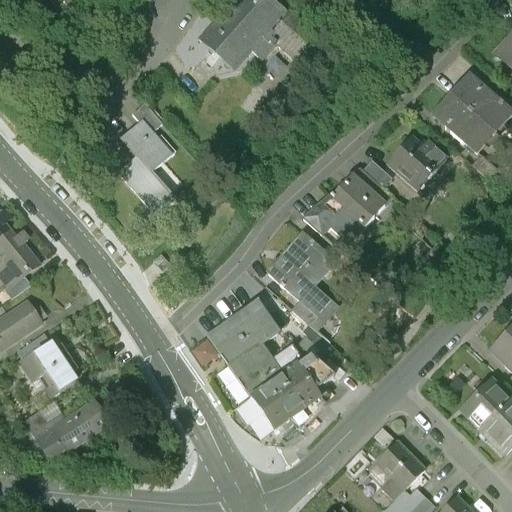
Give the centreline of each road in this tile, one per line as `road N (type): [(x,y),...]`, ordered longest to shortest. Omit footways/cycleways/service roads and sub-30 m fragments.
road 1 (residential): [(488,0),(306,177),(220,280),(150,339)]
road 2 (residential): [(242,500),(0,489)]
road 3 (residential): [(0,153),(150,339)]
road 4 (residential): [(242,500),(298,478),(397,384)]
road 5 (residential): [(150,339),(242,500)]
road 6 (residential): [(52,59),(94,83),(143,70),(160,34),(151,2)]
road 7 (residential): [(397,384),(511,505)]
road 8 (residential): [(397,384),(511,270)]
